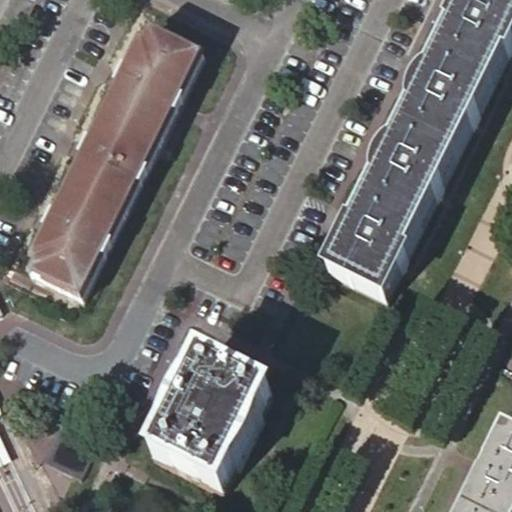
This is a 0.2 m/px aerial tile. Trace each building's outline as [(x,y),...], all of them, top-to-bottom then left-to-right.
[(355,236),(348,248),(333,279),(388,306),(511,57),(511,7),(497,0),(470,0),(461,20),(455,32),(426,91),(420,104),(390,165),(384,177),(355,236)] [(455,32),(461,20),(453,17),(448,29),(455,32)] [(57,239),(42,268),(35,282),(85,306),(205,63),(155,38),(147,53),(134,81),(128,78),(122,92),(127,95),(99,153),(93,150),(86,164),(92,167),(64,226),(58,222),(51,236),(57,239)] [(134,81),(147,53),(141,51),(128,78),(134,81)] [(122,92),(128,78),(122,75),(115,89),(122,92)] [(413,101),(420,104),(426,91),(419,88),(413,101)] [(122,92),(93,150),(99,153),(127,95),(122,92)] [(80,161),(86,164),(93,150),(88,147),(80,161)] [(377,174),(384,177),(390,165),(383,161),(377,174)] [(86,164),(58,222),(64,226),(92,167),(86,164)] [(45,233),(51,236),(58,222),(52,219),(45,233)] [(342,245),(348,248),(355,236),(348,233),(342,245)] [(37,265),(42,268),(57,239),(51,236),(37,265)] [(157,463),(225,496),(273,399),(205,365),(157,463)] [(47,462),(79,477),(95,444),(62,429),(47,462)] [(511,511),(511,432),(504,429),(485,466),(477,463),(471,475),(479,479),(462,511),(511,511)]
